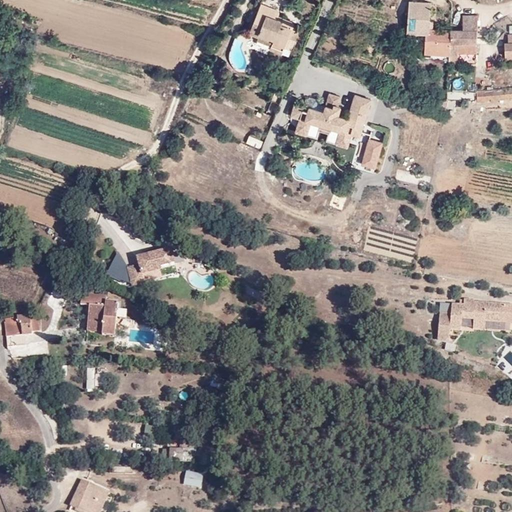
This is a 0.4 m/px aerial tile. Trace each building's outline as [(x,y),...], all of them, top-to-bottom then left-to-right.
[(283,52),(287,54),(299,24),(282,17),(285,12),(267,5),(256,34),(264,38),(262,44),(274,49),(277,42),(285,45),(283,52)] [(453,59),(453,33),(431,33),(432,7),(411,6),(410,37),(428,38),(427,58),(428,58),(441,58),(453,59)] [(464,34),(453,33),(453,59),(460,59),(460,55),(480,56),(481,20),(464,19),(464,34)] [(20,53),(27,55),(32,41),(13,36),(12,42),(0,38),(0,50),(9,53),(8,53),(19,56),(20,53)] [(277,42),(274,49),(283,52),(285,45),(277,42)] [(494,102),(494,103),(511,101),(511,92),(479,94),(479,103),(494,102)] [(342,105),(330,101),(326,114),(333,116),(334,113),(339,114),(342,105)] [(445,116),(449,103),(446,101),(444,101),(442,106),(440,114),(445,116)] [(351,141),(362,143),(372,107),(355,102),(349,125),(339,122),(341,115),(339,114),(334,113),(333,116),(326,114),(325,119),(295,110),(292,123),(300,125),(298,132),(310,135),(311,129),(320,131),(320,133),(336,138),(337,135),(341,136),(339,143),(350,146),(351,141)] [(296,138),(308,141),(310,135),(298,132),(296,138)] [(247,135),(245,143),(260,148),(262,140),(247,135)] [(339,143),(338,150),(348,153),(350,146),(339,143)] [(384,151),(384,150),(370,146),(369,147),(362,171),(363,172),(376,176),(377,175),(384,151)] [(511,151),(487,150),(486,161),(511,162),(511,151)] [(128,266),(132,285),(141,282),(138,274),(174,264),(169,247),(134,256),(136,264),(128,266)] [(64,279),(59,294),(74,300),(80,284),(64,279)] [(482,315),(484,301),(478,300),(478,297),(469,296),(469,300),(461,299),(461,304),(454,303),(453,312),(444,311),(442,338),(450,339),(451,330),(463,331),(464,319),(476,319),(476,315),(482,315)] [(112,328),(126,330),(128,308),(118,307),(119,302),(92,299),(91,310),(99,311),(96,335),(111,337),(112,328)] [(511,303),(484,301),(482,315),(488,316),(488,321),(511,322),(511,303)] [(18,320),(18,326),(21,326),(23,339),(31,338),(30,335),(37,335),(36,319),(18,320)] [(23,339),(21,326),(18,326),(13,327),(6,327),(7,340),(23,339)] [(112,328),(111,337),(111,339),(125,341),(126,330),(112,328)] [(97,390),(97,367),(87,367),(87,390),(97,390)] [(153,434),(154,426),(145,425),(144,433),(153,434)] [(163,453),(163,465),(192,466),(198,454),(185,453),(185,455),(163,453)] [(187,476),(185,489),(201,491),(203,479),(187,476)] [(84,484),(73,510),(77,511),(104,511),(111,497),(84,484)]
